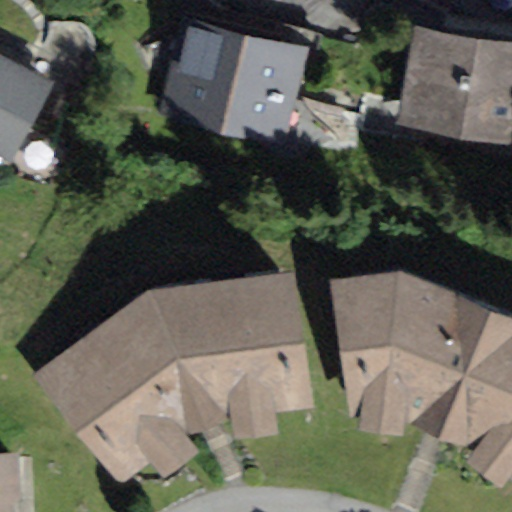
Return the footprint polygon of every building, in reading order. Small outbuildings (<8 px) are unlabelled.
[(316,50),(198,11),(166,107),(284,146),(316,50)] [(511,42),(424,26),(405,121),(511,141),(511,42)] [(55,84),(0,51),(0,154),(10,160),(55,84)] [(327,402),(357,394),(355,254),(200,276),(57,368),(138,480),(177,454),(191,471),(237,443),(227,424),(270,412),(273,425),(327,421),(327,402)] [(511,274),(463,255),(384,270),(382,409),(399,409),(397,419),(443,429),(447,415),(511,437),(511,274)] [(48,511),(47,445),(0,446),(0,511),(48,511)]
